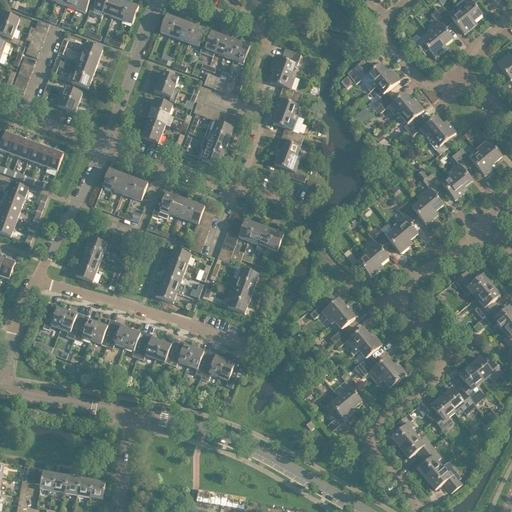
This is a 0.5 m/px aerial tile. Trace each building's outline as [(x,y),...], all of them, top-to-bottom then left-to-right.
[(67,0),(66,6),(75,10),(78,0),(67,0)] [(78,0),(75,10),(85,13),(90,0),(78,0)] [(101,18),(103,14),(107,0),(96,0),(97,0),(96,0),(93,0),(88,13),(101,18)] [(107,0),(103,14),(112,17),(118,0),(107,0)] [(118,0),(112,17),(122,21),(128,4),(118,0)] [(465,18),(466,17),(468,15),(473,22),(474,22),(482,15),(471,2),(473,0),(466,0),(456,8),(459,11),(465,18)] [(128,4),(122,21),(132,25),(138,7),(128,4)] [(464,35),(474,26),(476,25),(474,22),(473,22),(468,15),(466,17),(465,18),(459,11),(451,18),(442,7),(437,11),(447,22),(451,19),(464,35)] [(436,42),(437,41),(439,39),(444,46),(445,45),(452,39),(442,26),(447,22),(437,11),(432,15),(439,23),(427,33),(430,35),(436,42)] [(0,17),(0,23),(15,29),(19,20),(2,13),(0,17)] [(166,15),(159,33),(169,36),(176,19),(166,15)] [(169,36),(179,40),(185,22),(176,19),(169,36)] [(47,31),(49,25),(37,21),(35,26),(47,31)] [(185,22),(179,40),(189,43),(195,26),(185,22)] [(15,29),(0,23),(0,34),(12,39),(15,29)] [(33,32),(45,36),(47,31),(35,26),(34,29),(33,32)] [(195,26),(189,43),(198,47),(205,30),(195,26)] [(32,36),(31,37),(43,42),(45,36),(33,32),(32,36)] [(212,57),(214,53),(220,35),(210,32),(204,48),(201,47),(199,52),(212,57)] [(220,35),(214,53),(223,57),(230,39),(220,35)] [(435,59),(445,50),(447,49),(445,45),(444,46),(439,39),(437,41),(436,42),(430,35),(421,42),(418,38),(414,42),(424,54),(428,50),(435,59)] [(29,43),(41,47),(43,42),(31,37),(30,42),(29,43)] [(223,57),(233,60),(240,43),(230,39),(223,57)] [(27,48),(39,53),(41,47),(29,43),(27,48)] [(243,64),(250,46),(240,43),(233,60),(243,64)] [(85,44),(81,54),(99,61),(102,51),(85,44)] [(25,54),(37,58),(39,53),(27,48),(25,54)] [(81,54),(78,63),(95,70),(99,61),(81,54)] [(291,75),(292,74),(292,72),(297,59),(283,54),(281,59),(276,57),(270,72),(274,73),(282,76),(283,72),(291,75)] [(510,80),(505,84),(502,87),(511,98),(511,82),(510,81),(511,79),(511,59),(511,58),(509,55),(497,64),(510,80)] [(34,67),(36,61),(24,57),(22,63),(34,67)] [(380,77),(386,72),(379,64),(370,72),(363,62),(363,61),(347,74),(356,84),(361,79),(371,91),(376,87),(383,81),(381,79),(380,77)] [(31,72),(34,67),(22,63),(20,68),(31,72)] [(78,63),(74,73),(91,80),(95,70),(78,63)] [(29,78),(31,72),(20,68),(18,73),(29,78)] [(380,77),(381,79),(383,81),(376,87),(382,95),(371,104),(373,106),(375,109),(387,99),(383,94),(399,81),(389,69),(386,72),(380,77)] [(225,81),(228,73),(221,70),(218,78),(219,78),(224,80),(225,81)] [(156,76),(154,81),(174,89),(178,79),(160,72),(159,76),(156,76)] [(270,83),(287,89),(285,95),(299,100),(302,94),(290,90),(295,75),(292,74),(291,75),(283,72),(282,76),(274,73),(270,83)] [(18,73),(16,79),(27,83),(29,78),(18,73)] [(91,80),(74,73),(70,83),(88,90),(91,80)] [(232,83),(235,76),(228,73),(225,81),(230,83),(232,83)] [(207,74),(203,86),(209,88),(213,76),(207,74)] [(219,78),(218,78),(213,76),(209,88),(214,90),(219,78)] [(219,78),(214,90),(220,92),(224,80),(219,78)] [(16,79),(14,85),(25,89),(27,83),(16,79)] [(220,92),(225,94),(230,83),(225,81),(224,80),(220,92)] [(174,89),(154,81),(153,86),(155,88),(153,92),(170,99),(169,101),(174,103),(179,90),(174,89)] [(225,94),(231,96),(235,85),(232,83),(230,83),(225,94)] [(14,85),(12,90),(23,94),(25,89),(14,85)] [(231,96),(237,98),(241,87),(235,85),(231,96)] [(64,87),(61,97),(78,104),(82,94),(64,87)] [(407,110),(405,108),(404,107),(411,101),(410,101),(404,93),(391,104),(387,99),(375,109),(379,114),(387,107),(397,119),(400,116),(407,110)] [(186,108),(191,110),(196,97),(191,95),(186,108)] [(294,115),(294,113),(299,100),(285,95),(283,101),(278,99),(272,113),(276,114),(284,117),(286,113),(293,116),(294,115)] [(57,107),(74,114),(78,104),(61,97),(57,107)] [(404,107),(405,108),(407,110),(400,116),(407,124),(403,127),(407,132),(419,122),(415,117),(423,111),(413,98),(410,101),(411,101),(404,107)] [(155,99),(151,109),(169,116),(172,106),(155,99)] [(193,114),(199,116),(203,104),(197,102),(193,114)] [(203,104),(199,116),(204,118),(208,107),(203,104)] [(214,109),(208,107),(204,118),(210,120),(214,109)] [(151,109),(148,119),(165,125),(169,116),(151,109)] [(219,111),(214,109),(210,120),(211,120),(215,122),(219,111)] [(225,113),(219,111),(215,122),(221,124),(225,113)] [(230,115),(225,113),(221,124),(226,126),(230,115)] [(272,125),(289,131),(287,137),(301,142),(304,135),(292,131),(297,117),(294,115),(293,116),(286,113),(284,117),(276,114),(272,125)] [(236,117),(230,115),(226,126),(232,128),(236,117)] [(439,134),(437,132),(436,130),(442,124),(435,116),(423,127),(419,122),(407,132),(411,136),(419,130),(429,142),(432,139),(439,134)] [(161,135),(165,125),(148,119),(144,128),(161,135)] [(211,120),(207,130),(232,139),(234,134),(231,133),(233,128),(232,128),(226,126),(221,124),(215,122),(211,120)] [(429,142),(435,150),(439,154),(451,145),(453,143),(449,138),(455,133),(445,121),(442,124),(436,130),(437,132),(439,134),(432,139),(429,142)] [(161,135),(144,128),(140,138),(158,145),(161,135)] [(488,141),(478,149),(476,150),(479,153),(484,160),(486,159),(488,157),(493,163),(501,157),(491,144),(496,140),(486,128),(481,133),(488,141)] [(6,130),(0,146),(0,150),(8,154),(15,137),(9,135),(10,132),(6,130)] [(208,141),(226,148),(227,143),(230,144),(232,139),(207,130),(204,139),(208,141)] [(373,137),(378,142),(383,138),(381,136),(383,134),(380,131),(373,137)] [(16,134),(15,137),(8,154),(18,157),(24,140),(20,139),(21,136),(16,134)] [(24,140),(18,157),(27,161),(34,144),(29,142),(30,139),(25,137),(24,140)] [(296,157),(297,154),(301,142),(287,137),(285,142),(280,140),(274,155),(278,156),(286,158),(287,154),(295,157),(296,157)] [(205,151),(222,157),(226,148),(208,141),(204,139),(200,149),(205,151)] [(34,144),(27,161),(37,165),(43,147),(39,146),(40,143),(35,141),(34,144)] [(47,168),(53,151),(48,149),(49,146),(45,145),(43,147),(37,165),(47,168)] [(57,172),(63,155),(58,153),(59,150),(54,148),(53,151),(47,168),(57,172)] [(488,157),(486,159),(484,160),(479,153),(471,160),(461,149),(457,153),(466,164),(471,161),(484,176),(496,166),(493,163),(488,157)] [(201,161),(218,167),(222,157),(205,151),(201,161)] [(458,165),(449,173),(446,175),(449,178),(455,184),(457,183),(459,181),(464,188),(472,181),(462,168),(466,164),(457,153),(452,157),(458,165)] [(290,177),(303,183),(306,177),(294,172),(299,158),(296,157),(295,157),(287,154),(286,158),(278,156),(274,165),(292,172),(290,177)] [(3,168),(1,173),(11,176),(12,172),(3,168)] [(111,191),(118,173),(108,169),(101,187),(111,191)] [(12,172),(11,176),(20,180),(22,175),(12,172)] [(121,194),(128,177),(118,173),(111,191),(121,194)] [(433,184),(438,179),(432,173),(427,177),(433,184)] [(22,175),(20,180),(30,183),(31,179),(22,175)] [(131,198),(137,180),(128,177),(121,194),(131,198)] [(429,189),(419,197),(417,199),(420,202),(426,208),(428,207),(429,206),(434,212),(435,212),(443,205),(432,193),(437,189),(433,184),(427,177),(422,181),(429,189)] [(467,191),(464,188),(459,181),(457,183),(455,184),(449,178),(442,184),(441,185),(454,201),(467,191)] [(31,179),(30,183),(39,187),(41,182),(31,179)] [(147,184),(137,180),(131,198),(140,202),(147,184)] [(41,182),(39,187),(49,191),(51,186),(41,182)] [(24,199),(28,190),(11,183),(9,188),(6,187),(4,192),(7,193),(24,199)] [(395,185),(390,190),(393,194),(398,189),(395,185)] [(20,209),(24,199),(7,193),(5,198),(3,197),(1,202),(3,203),(20,209)] [(163,199),(158,198),(152,215),(157,216),(159,210),(169,214),(175,197),(165,193),(163,199)] [(39,204),(43,206),(47,196),(42,195),(39,204)] [(169,214),(178,217),(180,213),(185,200),(175,197),(169,214)] [(185,200),(180,213),(178,217),(188,221),(194,204),(185,200)] [(429,206),(428,207),(426,208),(420,202),(412,208),(407,202),(402,206),(412,218),(416,214),(425,225),(437,215),(435,212),(434,212),(429,206)] [(0,212),(17,219),(20,209),(3,203),(2,207),(0,206),(0,212)] [(35,214),(40,216),(43,206),(39,204),(35,214)] [(199,222),(201,216),(203,211),(204,207),(194,204),(188,221),(198,225),(199,222)] [(404,218),(394,226),(392,228),(394,231),(395,230),(400,237),(402,236),(403,234),(409,241),(417,234),(407,221),(412,218),(402,206),(397,210),(404,218)] [(203,211),(201,216),(212,220),(214,215),(203,211)] [(0,223),(13,228),(17,219),(0,212),(0,223)] [(32,224),(36,225),(40,216),(35,214),(32,224)] [(201,216),(199,222),(210,226),(212,220),(201,216)] [(238,238),(247,241),(254,224),(244,220),(242,225),(240,231),(238,236),(238,238)] [(231,221),(229,227),(240,231),(242,225),(231,221)] [(199,222),(198,225),(197,227),(208,231),(210,226),(199,222)] [(0,234),(10,238),(13,228),(0,223),(0,234)] [(28,234),(33,235),(36,225),(32,224),(28,234)] [(247,241),(257,245),(263,227),(254,224),(247,241)] [(403,234),(402,236),(400,237),(395,230),(394,231),(387,237),(377,226),(372,230),(382,242),(387,238),(400,254),(412,244),(409,241),(403,234)] [(208,231),(197,227),(195,233),(206,237),(208,231)] [(229,227),(227,232),(238,236),(240,231),(229,227)] [(257,245),(267,249),(273,231),(263,227),(257,245)] [(99,241),(104,230),(98,228),(94,239),(99,241)] [(105,244),(109,232),(104,230),(99,241),(105,244)] [(374,242),(365,250),(363,252),(365,255),(366,255),(371,261),(373,260),(374,258),(380,265),(388,258),(377,246),(382,242),(372,230),(368,234),(374,242)] [(267,249),(277,252),(283,235),(273,231),(267,249)] [(115,234),(110,232),(109,232),(105,244),(106,244),(110,246),(115,234)] [(227,232),(225,238),(236,242),(238,238),(238,236),(227,232)] [(193,238),(204,242),(206,237),(195,233),(193,238)] [(25,243),(29,245),(33,235),(28,234),(24,243),(25,243)] [(116,248),(120,236),(115,234),(110,246),(116,248)] [(121,250),(126,238),(120,236),(116,248),(121,250)] [(99,241),(94,239),(89,238),(85,247),(103,254),(106,244),(105,244),(99,241)] [(127,252),(131,240),(126,238),(121,250),(127,252)] [(190,244),(202,248),(204,242),(193,238),(190,244)] [(225,238),(223,243),(234,247),(236,242),(225,238)] [(223,243),(221,249),(232,253),(234,247),(223,243)] [(188,249),(200,253),(202,248),(190,244),(188,249)] [(99,263),(103,254),(85,247),(82,257),(99,263)] [(169,259),(187,265),(191,255),(173,249),(169,259)] [(221,249),(219,254),(230,258),(231,256),(231,255),(232,253),(221,249)] [(374,258),(373,260),(371,261),(366,255),(365,255),(357,261),(348,250),(343,254),(352,266),(357,262),(370,278),(382,268),(380,265),(374,258)] [(230,259),(229,260),(239,263),(240,260),(241,259),(242,256),(238,255),(237,255),(232,253),(231,255),(231,256),(230,258),(230,259)] [(219,254),(217,260),(228,264),(229,260),(230,259),(230,258),(219,254)] [(0,277),(8,280),(15,263),(9,261),(10,259),(6,257),(5,259),(0,272),(0,277)] [(96,273),(99,263),(82,257),(78,266),(96,273)] [(166,268),(183,275),(187,265),(169,259),(166,268)] [(92,283),(96,273),(78,266),(75,276),(92,283)] [(166,268),(162,278),(180,284),(183,275),(166,268)] [(241,269),(237,279),(255,285),(258,275),(241,269)] [(482,274),(474,281),(466,271),(464,274),(454,282),(458,286),(466,296),(471,292),(475,298),(491,285),(482,274)] [(162,278),(159,287),(176,294),(180,284),(162,278)] [(237,279),(234,288),(251,295),(255,285),(237,279)] [(481,320),(484,317),(495,309),(490,304),(500,296),(491,285),(475,298),(480,304),(476,307),(474,311),(481,320)] [(155,297),(173,304),(176,294),(159,287),(155,297)] [(234,288),(230,298),(248,304),(251,295),(234,288)] [(230,298),(227,308),(244,314),(248,304),(230,298)] [(324,303),(309,315),(313,319),(321,313),(331,325),(341,316),(338,312),(344,307),(337,299),(327,307),(324,303)] [(189,310),(193,311),(194,308),(197,302),(192,300),(190,306),(189,310)] [(60,329),(66,311),(57,308),(58,305),(52,303),(42,329),(48,331),(50,325),(60,329)] [(357,317),(349,307),(347,305),(344,307),(338,312),(341,316),(334,322),(341,330),(329,339),(333,344),(345,334),(342,330),(357,317)] [(495,309),(484,317),(493,328),(497,324),(502,330),(511,321),(511,310),(508,306),(499,314),(495,309)] [(66,311),(60,329),(67,332),(65,337),(73,340),(82,315),(76,312),(76,315),(66,311)] [(81,337),(91,341),(97,323),(88,319),(88,317),(82,315),(73,340),(79,342),(81,337)] [(100,345),(106,347),(115,322),(109,320),(107,327),(97,323),(91,341),(100,344),(100,345)] [(511,321),(502,330),(507,336),(503,339),(511,349),(511,350),(511,321)] [(114,344),(123,348),(130,330),(120,326),(121,324),(115,322),(106,347),(112,349),(114,344)] [(346,342),(354,352),(355,353),(358,351),(365,345),(362,342),(368,336),(362,328),(349,339),(345,334),(333,344),(337,349),(346,342)] [(130,356),(136,359),(146,333),(140,331),(139,333),(130,330),(123,348),(132,351),(130,356)] [(146,333),(136,359),(142,361),(144,356),(154,359),(160,341),(151,338),(152,336),(146,333)] [(381,346),(373,336),(371,334),(368,336),(362,342),(365,345),(358,351),(365,359),(354,368),(357,373),(369,363),(366,359),(381,346)] [(163,363),(169,366),(179,340),(173,338),(170,345),(160,341),(154,359),(163,363)] [(177,362),(187,366),(193,348),(184,345),(184,342),(179,340),(169,366),(175,368),(177,362)] [(34,342),(34,344),(32,348),(39,350),(41,344),(34,342)] [(316,347),(321,353),(324,350),(320,344),(316,347)] [(194,374),(200,377),(209,352),(203,350),(203,352),(193,348),(187,366),(196,369),(194,374)] [(208,374),(218,377),(224,360),(215,356),(215,354),(209,352),(200,377),(206,379),(208,374)] [(389,374),(388,373),(386,371),(393,366),(392,365),(386,357),(373,368),(369,363),(357,373),(362,378),(370,371),(379,382),(382,380),(389,374)] [(480,358),(469,367),(482,382),(488,378),(491,382),(502,373),(493,363),(488,367),(480,358)] [(224,360),(218,377),(227,381),(225,386),(231,389),(241,363),(234,361),(233,364),(224,360)] [(405,375),(397,365),(395,363),(392,365),(393,366),(386,371),(388,373),(389,374),(382,380),(389,388),(378,398),(382,403),(399,388),(395,384),(405,375)] [(482,382),(469,367),(458,376),(466,385),(461,389),(465,394),(474,406),(485,397),(476,387),(482,382)] [(348,385),(338,393),(336,395),(338,398),(344,404),(346,403),(348,401),(353,408),(361,402),(351,389),(355,385),(346,373),(341,377),(348,385)] [(441,398),(454,414),(457,418),(458,417),(457,417),(463,412),(466,416),(476,408),(474,406),(465,394),(460,398),(452,389),(441,398)] [(348,401),(346,403),(344,404),(338,398),(330,404),(321,393),(316,397),(326,409),(331,405),(344,421),(356,411),(353,408),(348,401)] [(433,420),(441,431),(452,422),(448,418),(454,414),(441,398),(430,407),(438,416),(433,420)] [(427,414),(419,405),(415,409),(422,417),(427,414)] [(485,416),(490,422),(495,419),(494,418),(489,412),(485,416)] [(406,416),(395,425),(400,430),(391,437),(400,448),(415,436),(410,430),(414,426),(406,416)] [(328,426),(332,431),(339,425),(335,420),(328,426)] [(305,426),(310,432),(315,428),(310,422),(305,426)] [(418,452),(422,457),(432,448),(424,438),(420,441),(415,436),(400,448),(409,459),(418,452)] [(417,469),(426,480),(441,467),(437,462),(441,458),(432,448),(422,457),(426,462),(417,469)] [(448,462),(442,467),(426,480),(428,482),(428,486),(429,488),(432,491),(435,491),(438,491),(438,489),(444,484),(452,493),(462,485),(459,480),(461,478),(448,462)] [(26,482),(27,484),(32,483),(34,468),(24,466),(22,481),(26,482)] [(40,484),(39,489),(52,491),(55,474),(47,472),(47,470),(37,468),(34,483),(40,484)] [(52,491),(64,493),(68,474),(64,473),(63,475),(55,474),(52,491)] [(64,493),(77,495),(80,478),(72,477),(72,474),(68,474),(64,493)] [(77,495),(89,498),(93,478),(88,477),(88,480),(80,478),(77,495)] [(93,478),(89,498),(102,500),(105,483),(97,481),(97,479),(93,478)] [(24,494),(24,497),(30,495),(27,484),(26,482),(22,481),(20,493),(24,494)] [(198,490),(196,501),(225,506),(243,509),(245,498),(227,495),(215,493),(198,490)] [(22,507),(22,509),(27,507),(24,497),(24,494),(20,493),(17,506),(22,507)] [(164,494),(156,493),(154,500),(163,502),(164,494)]
